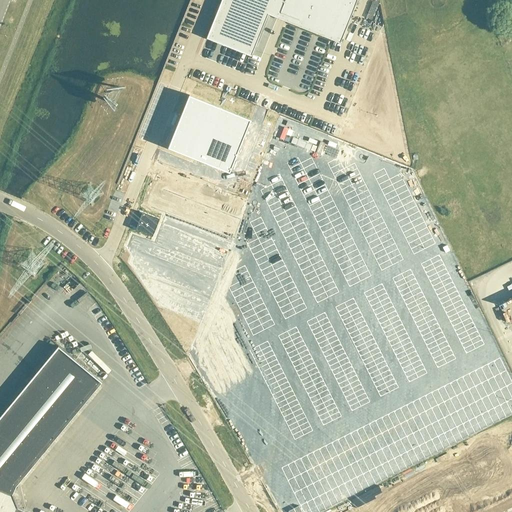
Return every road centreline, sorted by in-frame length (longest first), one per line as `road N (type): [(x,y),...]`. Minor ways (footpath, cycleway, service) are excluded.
road 1 (unclassified): [(250,511),(113,284),(71,240),(0,201)]
road 2 (unknown): [(248,403),(277,392),(336,511)]
road 3 (unknown): [(511,264),(487,279),(481,296),(511,366)]
road 4 (unknown): [(248,403),(300,511)]
